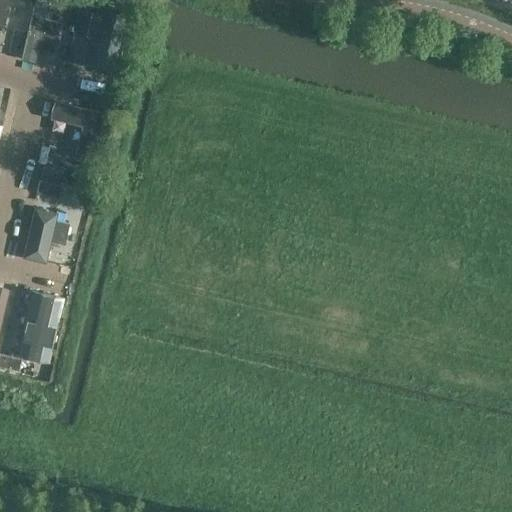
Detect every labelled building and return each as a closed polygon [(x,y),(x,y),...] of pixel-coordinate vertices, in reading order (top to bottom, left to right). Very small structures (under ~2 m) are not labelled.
[(0,0),(0,52),(7,54),(19,0),(0,0)] [(65,67),(77,17),(45,9),(34,60),(65,67)] [(115,23),(82,15),(70,67),(103,75),(115,23)] [(65,105),(52,160),(86,168),(99,113),(65,105)] [(43,166),(40,178),(61,183),(61,182),(64,171),(43,166)] [(61,185),(39,180),(36,192),(58,197),(61,186),(61,185)] [(61,202),(43,198),(28,261),(68,270),(82,207),(61,202)] [(0,326),(8,291),(0,289),(0,326)] [(63,298),(33,291),(22,340),(21,340),(35,344),(52,347),(63,298)] [(0,365),(18,370),(21,358),(0,353),(0,365)]
